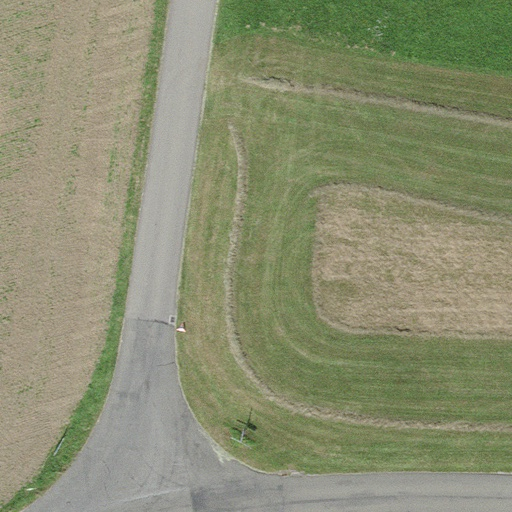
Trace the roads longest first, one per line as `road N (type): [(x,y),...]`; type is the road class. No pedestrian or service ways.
road 1 (unclassified): [(195,0),(127,511)]
road 2 (tertiary): [(511,499),(257,511)]
